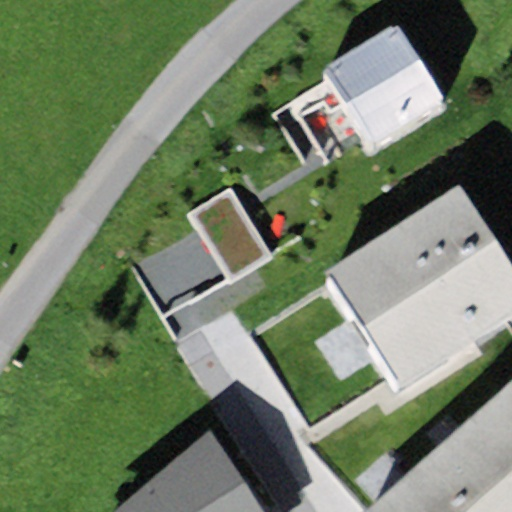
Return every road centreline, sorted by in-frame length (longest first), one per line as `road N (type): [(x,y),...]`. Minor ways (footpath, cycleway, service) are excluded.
road 1 (tertiary): [(0,335),(188,74),(260,0)]
road 2 (unknown): [(288,511),(188,378)]
